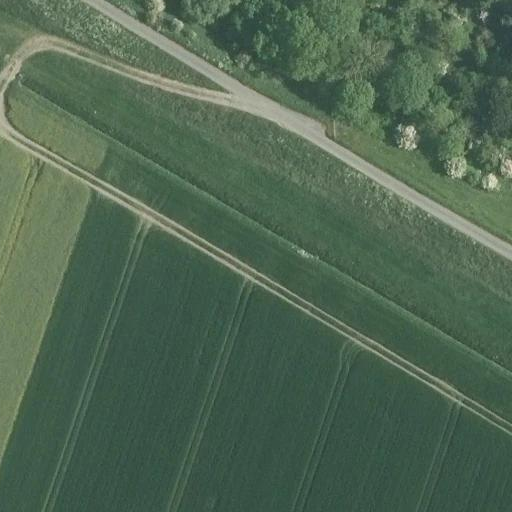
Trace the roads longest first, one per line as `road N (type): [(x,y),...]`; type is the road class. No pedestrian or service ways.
road 1 (unclassified): [(511,259),(86,0)]
road 2 (track): [(261,106),(208,101),(50,44),(29,49),(3,90)]
